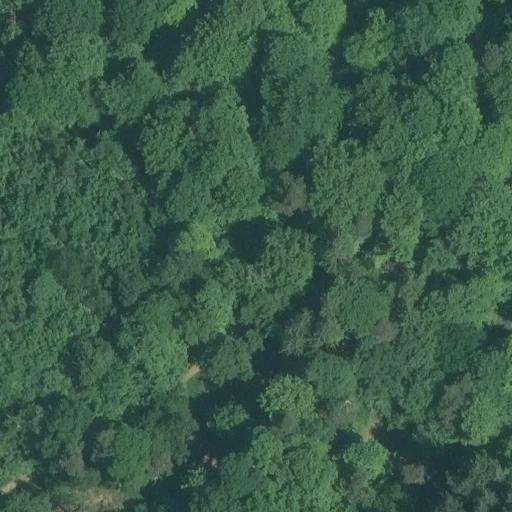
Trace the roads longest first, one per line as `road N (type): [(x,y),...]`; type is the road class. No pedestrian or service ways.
road 1 (track): [(0,485),(140,393),(314,244),(341,177),(389,0)]
road 2 (track): [(414,511),(511,432)]
